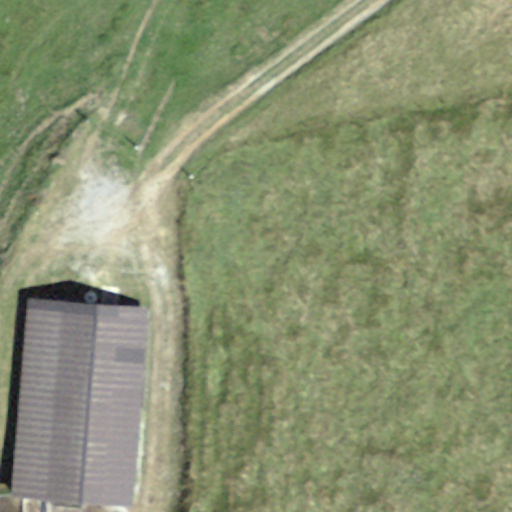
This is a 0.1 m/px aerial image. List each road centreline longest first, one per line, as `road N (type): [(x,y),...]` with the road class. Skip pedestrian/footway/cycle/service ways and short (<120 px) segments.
road 1 (track): [(42,241),(370,0)]
road 2 (track): [(159,161),(150,511)]
